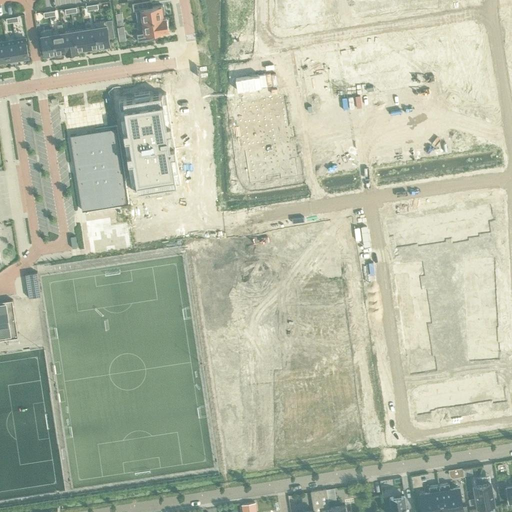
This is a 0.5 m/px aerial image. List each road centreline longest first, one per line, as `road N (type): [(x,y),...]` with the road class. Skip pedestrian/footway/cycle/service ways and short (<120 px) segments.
road 1 (residential): [(108,511),(511,448)]
road 2 (residential): [(370,197),(407,431),(511,414)]
road 3 (residential): [(265,0),(266,42),(484,9)]
road 4 (residential): [(0,91),(180,61)]
road 5 (residential): [(510,175),(484,9)]
road 6 (residential): [(370,197),(206,222)]
road 7 (residential): [(510,175),(370,197)]
road 8 (residential): [(184,82),(206,222)]
